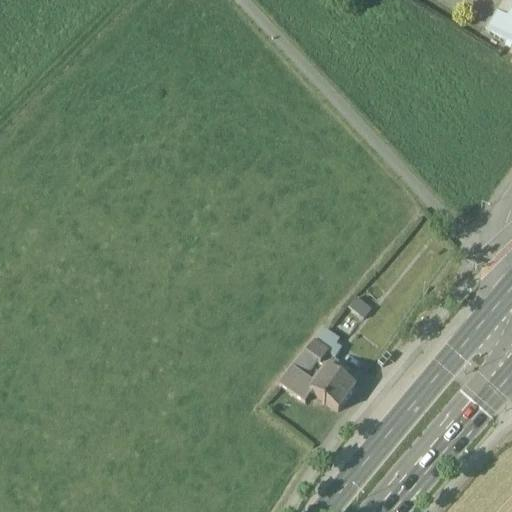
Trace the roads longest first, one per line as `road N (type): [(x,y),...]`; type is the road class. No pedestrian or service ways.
road 1 (unclassified): [(239,0),(461,237),(503,245)]
road 2 (primary): [(511,288),(325,511)]
road 3 (track): [(134,0),(0,136)]
road 4 (primary): [(393,511),(511,374)]
